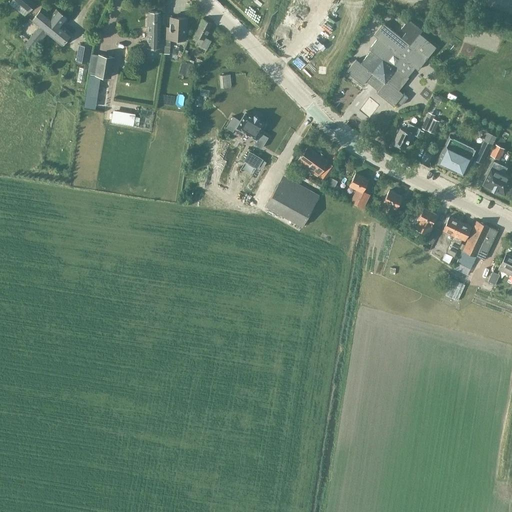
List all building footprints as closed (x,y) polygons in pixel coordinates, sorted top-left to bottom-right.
[(32,0),(16,0),(31,12),(38,4),(32,0)] [(39,44),(47,34),(46,33),(62,14),(56,9),(50,16),(41,9),(31,21),(38,26),(24,44),(31,50),(37,43),(39,44)] [(160,48),(160,43),(160,12),(148,12),(149,48),(158,48),(160,48)] [(68,19),(62,14),(46,33),(47,34),(61,45),(71,33),(62,26),(68,19)] [(185,39),(186,18),(171,17),(170,27),(166,26),(165,38),(185,39)] [(356,59),(346,70),(363,83),(366,80),(379,90),(377,92),(393,105),(396,101),(401,105),(407,97),(402,93),(398,90),(409,76),(407,74),(413,66),(418,69),(436,46),(420,33),(423,29),(409,18),(401,28),(406,32),(402,37),(383,22),(374,34),(378,37),(369,49),(371,50),(361,63),(356,59)] [(204,49),(209,40),(204,37),(212,24),(203,19),(190,41),(204,49)] [(168,43),(168,54),(180,54),(180,43),(168,43)] [(87,63),(90,47),(80,45),(77,62),(87,63)] [(113,58),(98,55),(95,75),(110,78),(113,58)] [(223,88),(232,87),(230,75),(221,76),(223,88)] [(433,106),(443,96),(438,91),(428,102),(433,106)] [(253,103),(252,94),(231,94),(232,103),(253,103)] [(253,117),(245,112),(240,121),(239,120),(232,116),(226,127),(232,131),(235,126),(236,127),(245,133),(244,134),(246,135),(247,134),(256,139),(258,139),(255,144),(261,148),(267,137),(261,133),(261,134),(260,133),(265,124),(257,119),(259,118),(254,115),(253,117)] [(426,116),(420,128),(427,131),(433,119),(426,116)] [(439,122),(433,119),(427,131),(433,134),(439,122)] [(399,128),(392,142),(393,143),(392,144),(399,147),(400,146),(403,147),(407,138),(409,139),(412,134),(415,136),(419,128),(407,122),(403,130),(399,128)] [(487,133),(474,159),(482,163),(494,136),(487,133)] [(462,175),(466,167),(475,148),(448,135),(435,162),(462,175)] [(493,146),(487,157),(493,160),(498,149),(493,146)] [(319,174),(327,162),(308,147),(299,159),(319,174)] [(503,195),(511,177),(502,173),(505,166),(492,160),(481,184),(503,195)] [(334,166),(329,162),(319,176),(325,180),(334,166)] [(363,209),(370,194),(363,191),(368,179),(356,173),(349,186),(357,190),(350,202),(363,209)] [(302,225),(319,194),(283,174),(265,205),(302,225)] [(389,190),(383,203),(382,202),(378,210),(391,217),(391,219),(398,223),(403,212),(396,208),(402,196),(389,190)] [(424,208),(418,220),(417,219),(413,227),(427,234),(424,241),(432,244),(439,230),(432,227),(432,226),(431,225),(436,214),(424,208)] [(451,241),(461,222),(450,217),(441,234),(434,247),(445,253),(451,241)] [(477,221),(463,250),(476,256),(484,260),(498,231),(489,227),(477,221)] [(471,228),(461,222),(451,241),(445,253),(454,257),(460,242),(462,244),(471,228)] [(511,276),(511,256),(506,254),(498,270),(511,276)] [(492,271),(488,279),(487,281),(494,285),(499,275),(492,271)] [(464,284),(452,279),(445,295),(457,301),(464,284)] [(495,297),(496,291),(480,286),(478,292),(495,297)]
